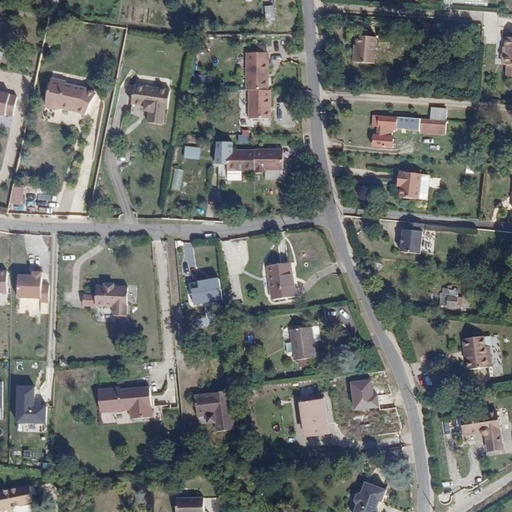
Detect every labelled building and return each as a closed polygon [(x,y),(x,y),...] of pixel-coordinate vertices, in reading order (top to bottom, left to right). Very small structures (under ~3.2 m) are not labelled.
[(276,16),(274,1),(265,2),(267,17),(276,16)] [(374,65),(377,39),(359,36),(357,46),(356,46),(354,63),(374,65)] [(244,53),(243,90),(246,90),(246,119),(268,119),(268,90),(265,90),(265,63),(263,63),(263,54),(244,53)] [(50,75),(45,101),(49,104),(53,104),(59,77),(50,75)] [(59,103),(70,105),(71,102),(78,104),(77,107),(86,111),(96,90),(85,85),(64,81),(65,78),(59,77),(53,104),(55,105),(59,103)] [(149,106),(147,117),(157,118),(162,93),(164,84),(135,79),(131,97),(145,99),(144,104),(149,106)] [(162,93),(157,118),(162,119),(164,104),(167,104),(170,85),(164,84),(162,93)] [(0,111),(5,112),(5,111),(12,113),(16,93),(9,92),(9,90),(0,88),(0,111)] [(391,129),(396,129),(397,115),(372,113),(371,124),(377,124),(376,133),(374,133),(373,144),(393,145),(393,137),(390,137),(391,129)] [(422,129),(431,130),(432,118),(422,117),(422,129)] [(432,118),(431,130),(446,131),(447,119),(432,118)] [(253,169),(253,167),(253,144),(252,144),(252,147),(230,146),(230,138),(214,138),(214,160),(217,160),(226,160),(226,169),(253,169)] [(282,145),(253,144),(253,167),(264,168),(264,171),(264,175),(280,176),(280,168),(281,168),(282,145)] [(183,158),(200,159),(200,147),(184,146),(183,158)] [(217,174),(226,175),(226,169),(226,160),(217,160),(217,174)] [(179,190),(183,169),(175,167),(171,189),(179,190)] [(401,196),(419,198),(422,175),(422,174),(400,171),(399,181),(402,182),(402,186),(401,196)] [(422,175),(419,198),(425,198),(428,197),(430,178),(428,176),(422,175)] [(395,220),(394,228),(393,227),(392,239),(411,241),(413,222),(395,220)] [(391,250),(410,252),(411,241),(392,239),(391,250)] [(294,284),(291,260),(269,262),(273,296),(299,293),(299,284),(294,284)] [(33,273),(19,273),(18,295),(41,296),(41,300),(49,300),(50,283),(42,283),(43,270),(34,270),(33,273)] [(196,280),(197,287),(188,288),(190,306),(222,303),(220,277),(196,280)] [(128,316),(127,287),(114,287),(104,287),(96,287),(96,297),(83,297),(84,307),(114,307),(114,316),(128,316)] [(457,295),(458,289),(443,287),(442,293),(441,293),(439,303),(461,305),(462,296),(457,295)] [(317,354),(312,323),(291,327),(296,358),(317,354)] [(490,354),(487,355),(485,346),(484,335),(463,338),(464,349),(466,349),(468,358),(470,368),(492,365),(490,354)] [(103,389),(105,412),(136,409),(137,418),(158,416),(155,386),(126,389),(125,387),(103,389)] [(34,387),(16,387),(15,424),(45,424),(46,407),(34,407),(34,387)] [(196,392),(199,420),(216,418),(212,389),(196,392)] [(328,429),(323,396),(302,399),(307,432),(328,429)] [(497,410),(461,415),(464,434),(481,431),(482,432),(483,434),(484,435),(486,435),(488,448),(502,446),(497,410)] [(284,445),(284,433),(264,433),(265,445),(284,445)] [(378,511),(388,486),(366,479),(362,490),(370,511),(378,511)] [(0,511),(0,509),(5,506),(32,500),(29,486),(1,492),(0,492),(0,511)] [(355,497),(357,501),(359,501),(354,511),(370,511),(362,490),(361,490),(358,491),(355,497)] [(205,511),(205,495),(178,495),(177,511),(205,511)]
